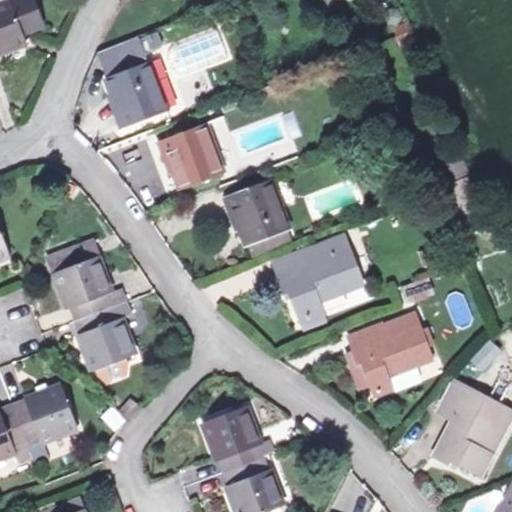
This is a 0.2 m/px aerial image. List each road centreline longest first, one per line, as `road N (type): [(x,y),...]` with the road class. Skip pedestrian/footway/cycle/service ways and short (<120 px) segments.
road 1 (residential): [(221,331),(142,243),(97,171),(34,127)]
road 2 (residential): [(411,511),(403,495),(221,331)]
road 3 (residential): [(221,331),(126,445),(143,504)]
road 4 (residential): [(110,0),(34,127)]
